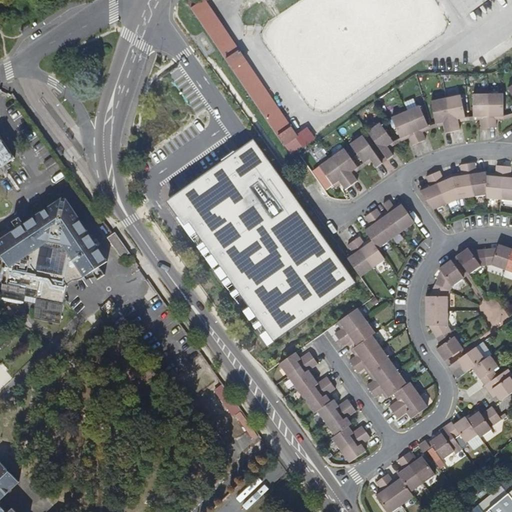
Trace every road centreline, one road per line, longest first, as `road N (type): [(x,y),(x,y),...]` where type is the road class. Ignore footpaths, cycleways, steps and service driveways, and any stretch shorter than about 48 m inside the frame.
road 1 (secondary): [(329,495),(119,203),(106,144)]
road 2 (residential): [(397,447),(447,401),(413,310),(423,272),(447,246)]
road 3 (secondary): [(106,144),(111,102),(148,1)]
road 4 (residential): [(148,1),(113,5),(21,63)]
road 5 (residential): [(397,177),(341,214),(329,213),(294,166)]
road 6 (residential): [(397,447),(322,342)]
